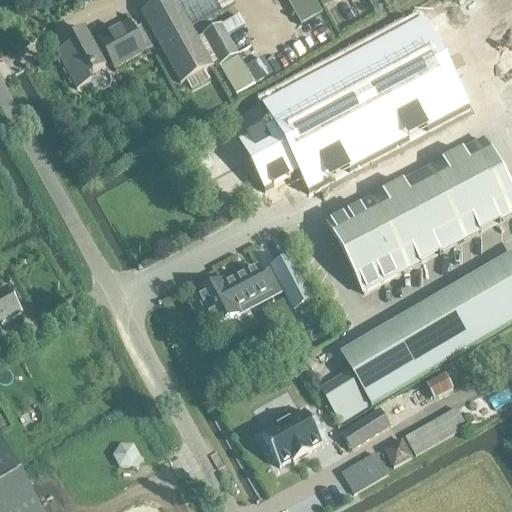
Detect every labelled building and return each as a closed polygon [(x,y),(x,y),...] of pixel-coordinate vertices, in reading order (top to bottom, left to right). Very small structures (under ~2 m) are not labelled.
[(175,0),(165,0),(140,14),(180,87),(214,68),(192,30),(234,6),(230,0),(190,0),(179,6),(175,0)] [(314,0),(286,0),(301,27),(323,14),(314,0)] [(238,17),(222,26),(227,36),(244,27),(238,17)] [(75,44),(56,54),(77,91),(92,83),(89,78),(105,68),(100,58),(106,55),(115,70),(146,53),(153,49),(141,27),(134,31),(130,24),(98,41),(101,45),(95,49),(85,32),(72,39),(75,44)] [(222,26),(202,37),(219,68),(239,57),(227,36),(222,26)] [(407,26),(217,134),(256,202),(300,177),(309,194),(456,110),(407,26)] [(239,57),(219,69),(236,97),(256,86),(265,81),(255,64),(246,69),(239,57)] [(511,195),(483,142),(326,225),(364,296),(511,217),(511,195)] [(198,296),(220,337),(239,326),(233,314),(250,305),(251,307),(288,288),(270,254),(233,274),(235,277),(198,296)] [(0,328),(22,317),(5,289),(0,292),(0,328)] [(390,342),(347,367),(371,408),(415,383),(390,342)] [(321,373),(344,365),(336,344),(313,352),(321,373)] [(445,374),(428,383),(437,398),(454,389),(445,374)] [(353,454),(391,430),(380,411),(341,436),(353,454)] [(262,438),(280,470),(292,462),(293,464),(311,454),(310,452),(323,445),(305,413),(293,420),(291,417),(286,415),(273,422),(272,428),(274,431),(262,438)] [(471,416),(463,420),(468,428),(475,423),(471,416)] [(0,511),(41,511),(0,439),(0,511)] [(403,441),(386,448),(393,465),(410,458),(403,441)] [(142,460),(132,445),(117,445),(112,454),(119,469),(135,468),(142,460)] [(376,456),(341,476),(355,498),(388,478),(376,456)]
